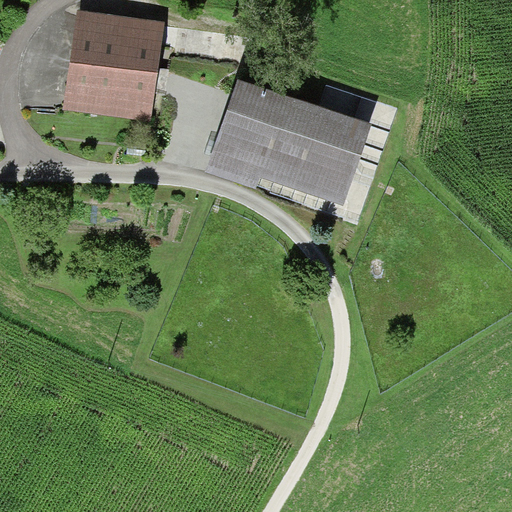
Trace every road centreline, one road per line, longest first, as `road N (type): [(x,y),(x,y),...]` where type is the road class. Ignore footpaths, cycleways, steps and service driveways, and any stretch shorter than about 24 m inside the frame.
road 1 (track): [(265,511),(317,423),(336,327),(324,281),(303,254),(269,217),(231,198)]
road 2 (track): [(0,173),(35,170),(4,98),(6,53),(27,18),(59,0)]
road 3 (track): [(35,170),(200,184),(231,198)]
